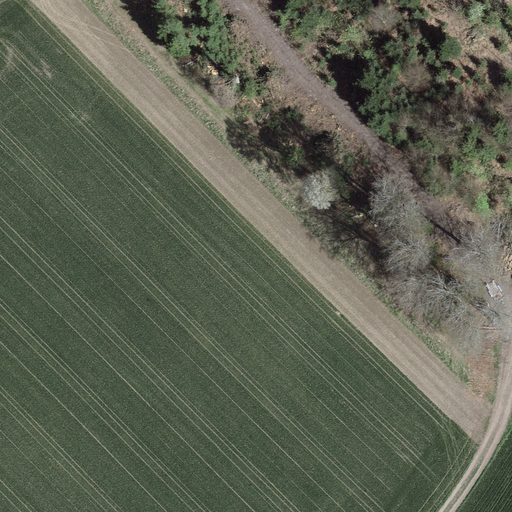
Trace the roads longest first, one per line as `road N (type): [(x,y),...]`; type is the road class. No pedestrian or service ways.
road 1 (track): [(511,294),(253,0)]
road 2 (track): [(447,511),(496,429),(511,380)]
